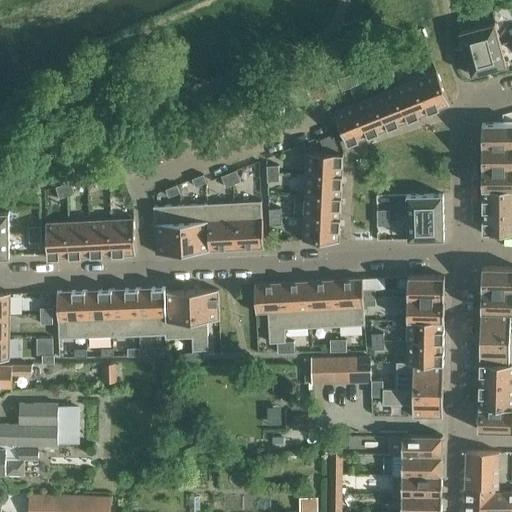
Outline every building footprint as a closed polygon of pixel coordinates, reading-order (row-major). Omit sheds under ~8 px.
[(494,21),(459,31),(465,53),(500,43),(494,21)] [(500,43),(465,53),(470,74),(506,65),(500,43)] [(412,49),(404,51),(409,63),(416,60),(412,49)] [(409,63),(404,51),(397,54),(401,66),(409,63)] [(389,71),(385,59),(377,62),(381,74),(389,71)] [(436,70),(415,78),(428,112),(449,104),(436,70)] [(344,75),(349,87),(356,84),(352,72),(344,75)] [(341,90),(349,87),(344,75),(337,78),(341,90)] [(117,78),(94,86),(98,100),(122,93),(117,78)] [(415,78),(395,86),(408,120),(428,112),(415,78)] [(388,128),(408,120),(395,86),(375,94),(388,128)] [(375,94),(355,102),(368,136),(388,128),(375,94)] [(368,136),(355,102),(334,110),(347,144),(368,136)] [(511,122),(501,122),(481,122),(481,145),(511,144),(511,122)] [(511,144),(481,145),(481,166),(511,166),(511,144)] [(305,173),(342,175),(343,152),(306,151),(305,173)] [(266,173),(279,172),(278,164),(266,165),(266,173)] [(511,166),(481,166),(481,188),(511,187),(511,166)] [(113,167),(105,170),(109,181),(117,179),(113,167)] [(233,170),(228,172),(232,183),(240,180),(236,169),(233,170)] [(105,170),(98,172),(101,184),(109,181),(105,170)] [(228,172),(221,175),(225,186),(232,183),(228,172)] [(279,180),(279,172),(266,173),(267,181),(279,180)] [(203,173),(191,178),(194,185),(206,181),(203,173)] [(341,196),(342,175),(305,173),(304,195),(341,196)] [(71,180),(63,183),(66,195),(75,193),(71,180)] [(63,183),(55,186),(59,197),(66,195),(63,183)] [(176,184),(165,188),(168,196),(179,191),(176,184)] [(511,187),(481,188),(481,210),(511,209),(511,187)] [(406,216),(443,215),(443,193),(406,194),(406,216)] [(304,195),(303,216),(340,218),(341,196),(304,195)] [(261,200),(233,201),(236,248),(263,247),(261,200)] [(233,201),(207,202),(209,249),(236,248),(233,201)] [(207,202),(180,204),(183,251),(209,249),(207,202)] [(180,204),(153,205),(155,252),(183,251),(180,204)] [(268,208),(269,216),(281,215),(280,207),(268,208)] [(376,209),(377,217),(389,217),(389,209),(376,209)] [(511,209),(481,210),(481,232),(511,231),(511,209)] [(9,210),(0,210),(0,233),(9,233),(9,210)] [(281,215),(269,216),(269,224),(281,223),(281,215)] [(443,232),(443,215),(406,216),(407,239),(444,238),(443,232)] [(133,216),(111,217),(113,254),(135,253),(133,216)] [(340,218),(303,216),(302,239),(339,240),(340,218)] [(111,217),(89,219),(91,255),(113,254),(111,217)] [(389,217),(377,217),(377,225),(389,225),(389,217)] [(89,219),(68,220),(70,256),(91,255),(89,219)] [(45,221),(47,254),(47,258),(70,256),(68,220),(45,221)] [(40,225),(28,225),(28,233),(40,233),(40,225)] [(9,233),(0,233),(0,255),(9,255),(9,233)] [(40,233),(28,233),(28,241),(40,241),(40,233)] [(511,266),(481,266),(481,288),(511,288),(511,266)] [(407,297),(444,297),(444,282),(444,275),(407,274),(407,275),(407,297)] [(334,278),(337,325),(364,323),(364,319),(363,305),(363,297),(362,289),(362,277),(334,278)] [(310,326),(337,325),(334,278),(308,279),(310,326)] [(308,279),(281,281),(284,328),(285,328),(310,326),(308,279)] [(284,328),(281,281),(254,282),(255,312),(267,312),(269,342),(285,341),(285,340),(285,328),(284,328)] [(165,286),(137,287),(139,334),(164,333),(165,333),(164,290),(165,290),(165,286)] [(137,287),(111,288),(112,335),(139,334),(137,287)] [(217,287),(190,288),(190,289),(193,348),(209,347),(207,317),(219,316),(217,287)] [(111,288),(84,289),(86,336),(112,335),(111,288)] [(362,289),(363,297),(375,297),(375,288),(362,289)] [(511,288),(481,288),(480,311),(511,311),(511,288)] [(84,289),(56,290),(58,337),(86,336),(84,289)] [(165,290),(164,290),(165,333),(164,333),(164,337),(191,336),(192,336),(190,289),(165,290)] [(10,291),(0,291),(0,313),(10,314),(10,291)] [(375,305),(375,297),(363,297),(363,305),(375,305)] [(443,319),(444,297),(407,297),(407,318),(443,319)] [(52,306),(40,306),(40,314),(52,314),(52,306)] [(511,311),(480,311),(479,336),(511,337),(511,311)] [(10,314),(0,313),(0,335),(9,335),(10,314)] [(52,314),(40,314),(40,322),(52,322),(52,314)] [(369,316),(371,331),(381,330),(380,315),(369,316)] [(406,340),(443,340),(443,319),(407,318),(406,340)] [(371,340),(383,340),(383,332),(371,332),(371,340)] [(9,335),(0,335),(0,357),(9,358),(9,335)] [(511,337),(479,336),(479,362),(511,362),(511,337)] [(338,350),(338,338),(330,338),(330,350),(338,350)] [(346,338),(338,338),(338,350),(346,350),(346,338)] [(294,340),(285,340),(285,341),(285,351),(294,351),(294,340)] [(384,348),(383,340),(371,340),(372,348),(373,348),(384,348)] [(443,362),(443,340),(406,340),(406,361),(406,362),(443,362)] [(139,346),(127,347),(127,355),(139,355),(139,346)] [(165,346),(153,346),(153,355),(165,354),(165,346)] [(86,347),(74,348),(74,356),(86,356),(86,347)] [(113,347),(101,347),(101,355),(113,355),(113,347)] [(192,351),(180,351),(180,360),(192,359),(192,351),(192,349),(192,351)] [(204,349),(192,349),(192,351),(192,359),(204,359),(204,349)] [(43,362),(55,362),(55,354),(43,354),(43,362)] [(347,381),(359,381),(358,355),(347,356),(347,381)] [(358,355),(359,381),(370,380),(370,372),(369,355),(358,355)] [(304,382),(325,382),(324,356),(313,357),(303,356),(304,382)] [(325,382),(336,381),(335,356),(324,356),(325,382)] [(336,381),(347,381),(347,356),(335,356),(336,381)] [(442,389),(443,362),(406,362),(406,361),(396,360),(395,387),(395,388),(442,389)] [(11,374),(31,373),(31,362),(12,363),(0,362),(0,385),(11,386),(11,374)] [(511,362),(479,362),(478,384),(511,384),(511,362)] [(115,363),(103,364),(103,380),(116,380),(115,363)] [(371,379),(371,387),(382,387),(382,379),(371,379)] [(511,384),(478,384),(477,405),(511,406),(511,384)] [(382,395),(382,387),(371,387),(371,395),(382,395)] [(442,416),(442,389),(395,388),(395,387),(382,387),(382,395),(382,403),(412,404),(412,416),(442,416)] [(370,405),(371,394),(331,392),(331,403),(370,405)] [(0,445),(38,446),(58,446),(58,442),(80,442),(80,404),(59,404),(59,402),(19,402),(19,423),(0,422),(0,445)] [(511,406),(477,405),(477,429),(511,429),(511,406)] [(388,452),(442,452),(442,433),(401,433),(401,435),(389,434),(388,452)] [(330,452),(342,452),(342,439),(330,439),(330,452)] [(38,446),(0,445),(0,471),(24,472),(23,456),(38,457),(38,446)] [(465,483),(488,482),(498,482),(498,449),(466,449),(465,483)] [(342,472),(342,452),(330,452),(329,472),(342,472)] [(441,473),(442,452),(388,452),(388,453),(392,453),(392,472),(441,473)] [(341,492),(342,472),(329,472),(329,492),(341,492)] [(441,492),(441,473),(392,472),(392,492),(401,492),(441,492)] [(464,511),(488,511),(488,482),(465,483),(464,511)] [(341,511),(341,492),(329,492),(328,511),(341,511)] [(440,511),(441,492),(401,492),(400,511),(440,511)] [(28,511),(110,511),(111,495),(28,493),(28,511)] [(317,511),(318,499),(298,499),(298,511),(317,511)]
